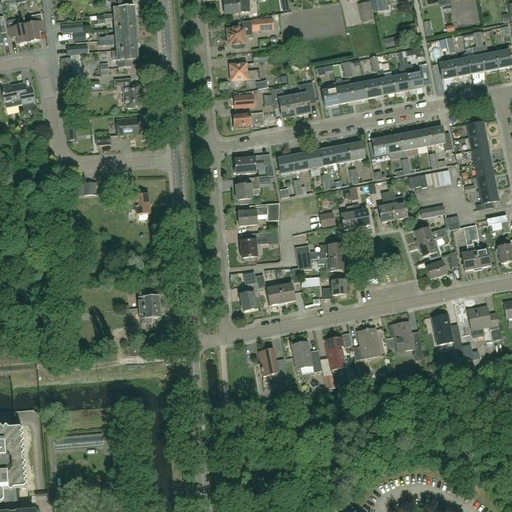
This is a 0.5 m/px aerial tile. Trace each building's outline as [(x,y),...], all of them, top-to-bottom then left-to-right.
[(98,21),(105,21),(115,20),(115,21),(135,19),(134,8),(130,8),(129,0),(114,2),(115,16),(104,17),(98,18),(98,21)] [(240,0),(224,1),(226,15),(251,13),(249,0),(240,0)] [(371,0),(374,13),(383,11),(380,0),(371,0)] [(441,0),(443,9),(453,7),(452,0),(441,0)] [(360,6),(363,23),(373,22),(370,4),(360,6)] [(221,23),(220,5),(201,6),(202,24),(221,23)] [(33,24),(25,26),(29,43),(40,41),(39,34),(45,32),(42,15),(31,17),(33,24)] [(136,30),(135,21),(135,19),(115,21),(116,31),(136,30)] [(18,46),(29,43),(25,26),(19,27),(18,20),(7,22),(10,39),(16,38),(18,46)] [(228,39),(227,40),(227,42),(228,44),(229,46),(232,45),(232,46),(233,46),(233,49),(235,50),(239,50),(241,48),(241,46),(242,45),(246,44),(245,37),(252,37),(251,32),(252,32),(274,31),(273,20),(252,22),(252,24),(251,24),(251,23),(243,23),(244,30),(239,30),(239,29),(233,29),(233,30),(227,31),(228,39)] [(62,27),(63,36),(73,34),(72,26),(62,27)] [(503,37),(511,36),(509,28),(501,29),(503,37)] [(100,43),(106,43),(117,42),(137,40),(136,30),(116,31),(117,37),(106,37),(106,38),(99,39),(100,43)] [(83,33),(74,34),(75,42),(84,41),(83,33)] [(395,38),(383,40),(385,49),(397,47),(395,38)] [(118,53),(138,51),(137,40),(117,42),(112,42),(112,46),(117,46),(118,53)] [(448,49),(448,48),(446,40),(440,41),(441,50),(448,49)] [(480,49),(483,49),(483,48),(482,41),(476,42),(477,50),(474,50),(475,58),(468,60),(471,76),(485,73),(482,57),(480,49)] [(66,48),(67,56),(80,55),(79,47),(66,48)] [(485,73),(499,71),(496,54),(488,56),(486,48),(483,48),(483,49),(480,49),(482,57),(485,73)] [(138,51),(118,53),(112,53),(113,62),(119,62),(119,63),(120,70),(132,69),(132,63),(139,62),(138,51)] [(511,62),(510,52),(496,54),(499,71),(511,67),(511,62)] [(399,54),(400,62),(407,60),(406,53),(399,54)] [(253,56),(254,64),(270,62),(269,55),(253,56)] [(371,59),(372,67),(379,65),(378,58),(371,59)] [(68,59),(61,60),(63,79),(64,92),(80,90),(79,78),(70,79),(68,59)] [(405,68),(409,68),(407,60),(400,62),(402,69),(399,69),(401,77),(392,78),(396,95),(410,92),(405,68)] [(471,76),(468,60),(454,62),(457,79),(471,76)] [(443,81),(457,79),(454,62),(440,65),(443,81)] [(351,71),(350,63),(343,65),(344,72),(351,71)] [(232,83),(233,83),(233,85),(235,87),(239,87),(241,84),(241,82),(248,81),(261,80),(260,72),(247,73),(246,65),(230,67),(231,75),(230,76),(230,79),(231,80),(232,83)] [(380,72),(379,65),(372,67),(374,74),(377,73),(379,81),(382,98),(396,95),(392,78),(385,80),(383,71),(380,72)] [(420,73),(413,74),(412,67),(409,68),(405,68),(410,92),(424,90),(423,88),(431,87),(427,66),(419,68),(420,73)] [(326,76),(325,68),(317,70),(319,77),(326,76)] [(351,71),(344,72),(346,80),(353,78),(351,71)] [(131,85),(131,82),(131,80),(115,81),(116,87),(123,86),(124,106),(126,106),(127,109),(141,108),(141,109),(142,108),(141,100),(142,99),(142,95),(141,95),(140,87),(141,87),(141,86),(140,86),(135,86),(135,85),(131,85)] [(343,88),(337,89),(340,106),(354,103),(351,87),(350,81),(342,83),(343,88)] [(379,81),(365,84),(368,100),(382,98),(379,81)] [(10,83),(1,85),(5,109),(22,106),(24,116),(36,114),(34,104),(35,104),(31,87),(24,89),(24,85),(11,87),(10,83)] [(326,108),(340,106),(337,89),(336,89),(335,84),(327,85),(328,91),(323,92),(326,108)] [(354,103),(368,100),(365,84),(351,87),(354,103)] [(309,104),(315,103),(316,103),(312,85),(300,87),(301,95),(293,97),(297,118),(311,115),(309,104)] [(281,109),(283,120),(297,118),(293,97),(285,99),(282,87),(271,89),(275,110),(281,109)] [(434,89),(427,90),(430,103),(436,101),(434,89)] [(234,109),(254,108),(254,97),(234,98),(234,109)] [(251,114),(233,116),(234,128),(252,127),(252,125),(264,124),(263,115),(251,116),(251,114)] [(139,119),(117,121),(118,136),(140,135),(139,119)] [(469,139),(486,136),(484,122),(467,126),(469,139)] [(452,151),(449,135),(443,137),(442,127),(428,130),(431,146),(444,144),(445,152),(452,151)] [(417,149),(431,146),(428,130),(414,133),(417,149)] [(417,149),(414,133),(400,136),(403,152),(417,149)] [(389,155),(403,152),(400,136),(386,138),(389,155)] [(489,149),(486,136),(469,139),(472,152),(489,149)] [(110,137),(96,138),(97,146),(111,145),(110,137)] [(389,155),(386,138),(372,141),(375,158),(389,155)] [(348,146),(351,162),(366,159),(362,143),(348,146)] [(351,162),(348,146),(334,149),(337,165),(351,162)] [(337,165),(334,149),(320,151),(323,168),(337,165)] [(491,162),(489,149),(472,152),(475,165),(491,162)] [(323,168),(320,151),(306,154),(310,170),(323,168)] [(310,170),(306,154),(292,157),(296,173),(310,170)] [(296,173),(292,157),(278,160),(281,176),(296,173)] [(255,161),(255,158),(234,160),(235,169),(233,169),(234,174),(236,174),(236,175),(257,173),(256,168),(264,168),(263,160),(255,161)] [(264,168),(266,168),(271,167),(270,159),(263,159),(263,160),(264,168)] [(494,175),(491,162),(475,165),(477,178),(494,175)] [(448,172),(442,173),(444,187),(451,185),(448,172)] [(376,181),(382,180),(381,173),(374,174),(376,181)] [(438,188),(444,187),(442,173),(436,174),(438,188)] [(497,188),(494,175),(477,178),(480,191),(497,188)] [(427,188),(425,176),(419,177),(421,189),(427,188)] [(254,204),(253,199),(254,199),(253,190),(260,190),(259,178),(249,179),(250,186),(237,187),(238,200),(239,200),(239,205),(254,204)] [(96,183),(84,184),(84,197),(97,196),(96,183)] [(274,192),(272,184),(263,186),(264,194),(274,192)] [(60,201),(68,201),(68,187),(59,187),(60,201)] [(349,190),(352,201),(359,200),(356,188),(349,190)] [(499,201),(497,188),(480,191),(482,205),(484,204),(492,203),(499,201)] [(408,218),(405,203),(403,196),(395,198),(394,192),(389,193),(395,221),(408,218)] [(395,221),(389,193),(382,195),(384,207),(378,208),(382,224),(395,221)] [(148,195),(125,197),(126,204),(135,203),(136,216),(150,215),(148,195)] [(280,205),(254,207),(254,212),(239,213),(240,227),(258,225),(257,216),(268,215),(269,222),(278,221),(280,205)] [(353,207),(357,229),(370,226),(367,210),(367,211),(360,212),(359,205),(353,207)] [(357,229),(353,207),(352,207),(353,207),(347,208),(348,214),(341,216),(341,215),(341,216),(344,231),(357,229)] [(422,220),(434,217),(445,215),(444,207),(421,211),(422,220)] [(322,229),(334,226),(332,214),(320,216),(322,229)] [(510,233),(507,216),(488,220),(489,226),(502,224),(504,234),(510,233)] [(445,220),(446,226),(460,223),(459,217),(445,220)] [(447,232),(461,230),(460,223),(446,226),(447,232)] [(469,228),(472,241),(479,240),(476,226),(469,228)] [(448,236),(447,232),(446,229),(431,234),(429,228),(415,233),(419,246),(436,240),(448,236)] [(472,241),(469,228),(463,229),(466,243),(472,241)] [(278,233),(254,235),(255,241),(241,242),(242,252),(241,252),(241,257),(243,257),(243,259),(258,257),(257,246),(270,245),(269,240),(279,239),(278,233)] [(436,240),(419,246),(423,258),(429,256),(431,261),(442,257),(436,240)] [(472,241),(466,243),(468,254),(462,255),(465,272),(478,270),(475,252),(472,241)] [(321,260),(344,258),(343,245),(320,247),(321,260)] [(511,248),(511,245),(498,248),(501,265),(511,262),(511,248)] [(296,255),(310,253),(309,246),(296,248),(296,255)] [(475,252),(478,270),(491,267),(488,249),(475,252)] [(310,253),(296,255),(298,263),(312,263),(310,253)] [(450,255),(453,268),(459,267),(456,253),(450,255)] [(345,271),(344,258),(321,260),(318,260),(319,265),(325,265),(326,273),(345,271)] [(443,262),(427,268),(431,281),(448,275),(443,262)] [(301,283),(299,270),(292,270),(294,284),(301,283)] [(266,288),(264,276),(256,278),(259,289),(266,288)] [(324,300),(332,299),(333,299),(333,296),(347,295),(346,281),(339,282),(332,282),(333,289),(323,290),(324,300)] [(257,309),(255,301),(254,293),(259,292),(257,284),(243,287),(245,295),(240,296),(244,312),(257,309)] [(280,287),(283,304),(296,301),(293,284),(280,287)] [(283,304),(280,287),(267,289),(270,306),(283,304)] [(140,309),(159,307),(159,297),(151,297),(150,293),(139,294),(140,298),(139,298),(140,309)] [(159,307),(140,309),(140,320),(141,320),(141,324),(153,324),(153,319),(160,319),(159,307)] [(472,331),(490,328),(491,331),(492,331),(495,330),(496,336),(495,336),(496,341),(502,340),(497,314),(489,315),(488,308),(468,312),(472,331)] [(465,357),(464,349),(460,334),(453,335),(449,315),(432,319),(438,346),(454,343),(457,358),(465,357)] [(425,360),(421,340),(414,341),(410,322),(390,326),(392,338),(395,337),(399,353),(415,350),(417,362),(425,360)] [(353,349),(355,362),(381,356),(375,330),(358,333),(361,347),(353,349)] [(352,348),(350,334),(342,336),(342,338),(325,341),(331,371),(345,368),(342,350),(352,348)] [(323,372),(318,351),(310,353),(308,342),(292,346),(297,370),(313,367),(314,374),(323,372)] [(138,347),(127,348),(128,357),(139,356),(138,347)] [(276,400),(294,396),(292,388),(289,376),(288,377),(284,360),(276,361),(274,349),(258,352),(264,377),(278,374),(279,378),(279,379),(281,390),(274,392),(276,400)] [(332,376),(324,378),(327,391),(335,390),(332,376)] [(34,511),(30,511),(21,511),(19,488),(24,487),(27,484),(24,481),(26,478),(23,476),(26,473),(23,470),(25,468),(23,465),(25,462),(22,459),(21,455),(24,451),(21,449),(24,446),(21,443),(23,441),(20,438),(23,435),(20,433),(22,430),(19,427),(17,427),(8,427),(5,425),(2,428),(0,425),(0,503),(2,505),(2,511),(34,511)]
